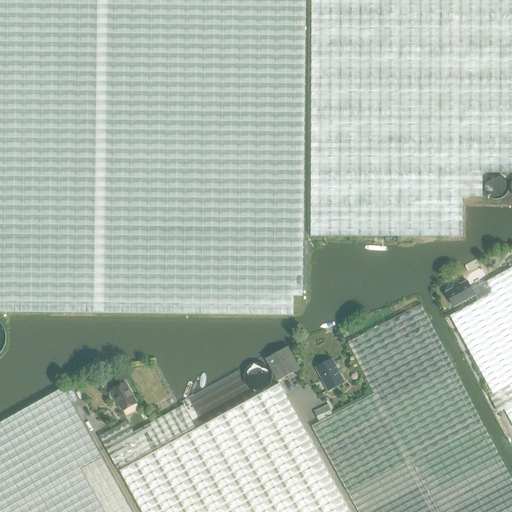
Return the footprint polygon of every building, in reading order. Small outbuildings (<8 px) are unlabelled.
[(0,0),(0,314),(293,318),(293,298),(302,298),(305,0),(0,0)] [(511,0),(311,0),(311,237),(386,237),(390,237),(462,238),(462,197),(482,197),(482,173),(511,173),(511,0)] [(511,259),(507,262),(510,269),(472,291),(478,302),(450,317),(492,395),(509,385),(511,391),(511,405),(503,410),(511,425),(511,259)] [(454,308),(475,296),(467,282),(461,286),(454,284),(453,290),(446,294),(454,308)] [(337,472),(358,511),(511,511),(511,482),(506,472),(420,306),(348,343),(374,395),(333,416),(319,423),(312,427),(337,472)] [(277,381),(300,369),(288,347),(266,359),(277,381)] [(344,383),(331,360),(316,368),(328,391),(344,383)] [(272,378),(272,377),(271,372),(268,368),(264,365),(259,364),(254,364),(252,366),(249,368),(246,372),(246,377),(246,381),(249,386),(253,389),(258,390),(263,389),(268,387),(271,382),(272,378)] [(128,421),(99,437),(119,472),(119,473),(140,511),(349,511),(328,472),(278,383),(196,428),(183,405),(134,433),(128,421)] [(114,401),(116,400),(122,412),(137,404),(125,383),(111,391),(112,392),(110,394),(114,401)] [(497,413),(503,410),(511,405),(511,391),(509,385),(492,395),(488,396),(497,413)] [(132,511),(110,472),(63,388),(0,422),(0,511),(132,511)] [(327,405),(314,412),(316,416),(317,419),(319,423),(333,416),(327,405)]
